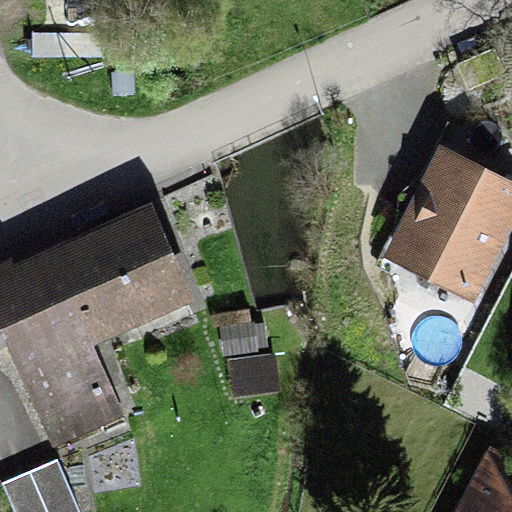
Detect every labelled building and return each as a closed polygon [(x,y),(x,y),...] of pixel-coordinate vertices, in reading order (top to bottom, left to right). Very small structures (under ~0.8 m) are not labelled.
[(455,62),(465,87),(503,73),(493,48),(455,62)] [(511,209),(511,185),(442,150),(393,247),(473,287),(511,209)] [(196,295),(151,195),(15,254),(13,249),(0,255),(0,323),(54,446),(128,413),(95,339),(196,295)] [(221,323),(229,394),(282,388),(274,317),(221,323)] [(511,511),(511,460),(496,452),(471,502),(489,510),(488,511),(511,511)] [(84,511),(60,455),(2,480),(16,511),(84,511)]
